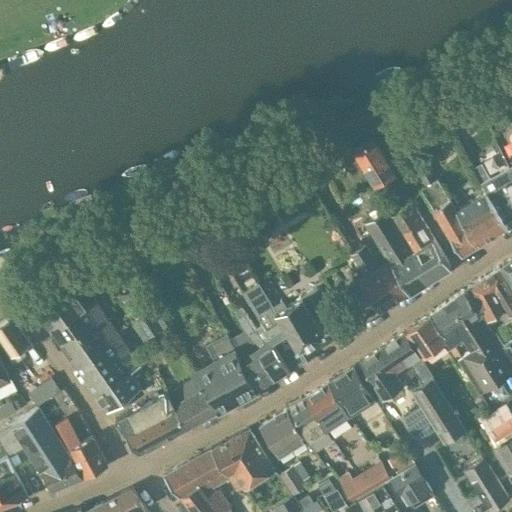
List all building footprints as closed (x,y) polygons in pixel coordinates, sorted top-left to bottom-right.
[(376,184),(395,172),(374,138),(355,150),(376,184)] [(409,161),(424,190),(440,181),(423,153),(409,161)] [(487,191),(486,191),(488,193),(505,222),(511,217),(511,164),(508,166),(508,165),(481,180),(487,191)] [(462,255),(477,245),(452,203),(440,181),(424,190),(426,193),(425,194),(462,255)] [(456,201),(452,203),(477,245),(508,226),(505,222),(488,193),(486,191),(460,207),(456,201)] [(412,201),(391,214),(390,215),(401,232),(403,234),(424,221),(412,201)] [(430,279),(403,234),(401,232),(390,215),(391,214),(387,207),(364,221),(410,292),(430,279)] [(424,221),(403,234),(430,279),(451,265),(424,221)] [(380,266),(366,242),(351,252),(365,275),(380,266)] [(511,257),(502,263),(511,280),(511,257)] [(389,262),(366,276),(360,280),(380,311),(409,293),(389,262)] [(501,303),(511,318),(511,320),(511,289),(499,266),(484,276),(501,303)] [(489,319),(502,311),(507,320),(511,318),(501,303),(484,276),(468,286),(489,319)] [(259,281),(243,291),(263,323),(272,337),(285,357),(291,368),(292,368),(308,358),(301,347),(324,332),(314,314),(327,306),(329,300),(322,289),(316,288),(287,305),(283,299),(273,305),(259,281)] [(34,303),(77,365),(109,342),(107,338),(117,331),(95,300),(86,306),(70,283),(34,303)] [(487,324),(465,289),(464,289),(447,301),(467,329),(480,320),(484,326),(487,324)] [(502,377),(467,329),(447,301),(431,313),(451,344),(463,336),(472,349),(459,358),(480,392),(502,377)] [(238,318),(244,329),(275,378),(291,368),(285,357),(272,337),(263,323),(255,327),(247,313),(238,318)] [(16,350),(31,340),(13,314),(0,323),(0,340),(9,353),(8,356),(12,363),(21,357),(16,350)] [(426,355),(447,341),(430,314),(408,329),(426,355)] [(467,329),(502,377),(511,370),(511,354),(510,352),(503,341),(497,332),(493,333),(487,324),(484,326),(480,320),(467,329)] [(244,329),(230,337),(242,354),(243,355),(260,388),(275,378),(244,329)] [(355,365),(354,365),(367,385),(373,381),(384,398),(404,385),(394,370),(410,361),(424,382),(433,376),(435,375),(405,330),(379,348),(355,365)] [(77,365),(94,390),(137,361),(117,331),(107,338),(109,342),(77,365)] [(201,388),(204,393),(207,392),(217,410),(260,388),(243,355),(242,354),(230,337),(229,337),(226,332),(205,345),(212,357),(191,369),(196,379),(202,387),(201,388)] [(511,354),(511,335),(503,341),(510,352),(511,354)] [(0,381),(10,376),(0,355),(0,381)] [(139,364),(137,361),(94,390),(107,408),(140,386),(130,371),(139,364)] [(329,381),(352,416),(377,399),(367,385),(354,365),(329,381)] [(433,376),(424,382),(414,389),(423,404),(438,428),(445,441),(465,426),(433,376)] [(329,381),(305,396),(327,428),(347,415),(349,417),(352,416),(329,381)] [(41,382),(27,391),(36,405),(50,396),(41,382)] [(201,388),(175,405),(188,426),(217,410),(207,392),(204,393),(201,388)] [(128,411),(116,418),(116,419),(117,418),(124,429),(139,452),(188,426),(175,405),(174,404),(168,391),(128,411)] [(327,428),(305,396),(289,406),(316,448),(334,437),(327,428)] [(10,400),(1,405),(6,415),(15,411),(10,400)] [(495,441),(511,430),(511,412),(506,403),(481,418),(495,441)] [(423,404),(405,416),(420,439),(438,428),(423,404)] [(51,489),(84,477),(63,443),(64,443),(53,426),(52,426),(39,406),(12,423),(42,470),(43,470),(51,489)] [(279,455),(306,438),(288,407),(260,424),(279,455)] [(57,424),(53,426),(64,443),(67,441),(70,446),(85,476),(108,464),(92,434),(82,440),(67,415),(55,421),(57,424)] [(242,485),(244,488),(254,481),(275,466),(249,427),(209,449),(201,453),(218,484),(227,479),(231,476),(238,488),(242,485)] [(511,433),(494,445),(497,450),(511,474),(511,433)] [(387,458),(396,472),(413,461),(404,447),(387,458)] [(187,503),(214,486),(218,484),(201,453),(165,473),(187,503)] [(0,457),(0,505),(28,497),(8,454),(0,457)] [(492,509),(510,496),(483,456),(465,468),(492,509)] [(380,459),(356,473),(358,477),(343,487),(351,499),(390,476),(380,459)] [(435,493),(428,482),(415,463),(394,477),(408,499),(413,507),(427,499),(435,493)] [(293,492),(294,493),(294,492),(307,484),(294,464),(279,473),(293,492)] [(353,475),(349,471),(338,478),(343,487),(358,477),(356,473),(353,475)] [(335,489),(330,481),(319,487),(325,495),(335,489)] [(132,486),(102,501),(108,511),(132,511),(146,505),(132,486)] [(193,511),(218,511),(229,504),(226,500),(228,498),(219,486),(216,489),(214,486),(187,503),(193,511)] [(298,499),(294,493),(293,492),(274,504),(279,511),(293,511),(302,507),(298,499)] [(373,492),(367,495),(373,507),(379,504),(373,492)] [(310,493),(298,499),(302,507),(314,500),(310,493)] [(367,495),(359,500),(365,511),(373,507),(367,495)] [(108,511),(102,501),(84,510),(84,511),(108,511)]
